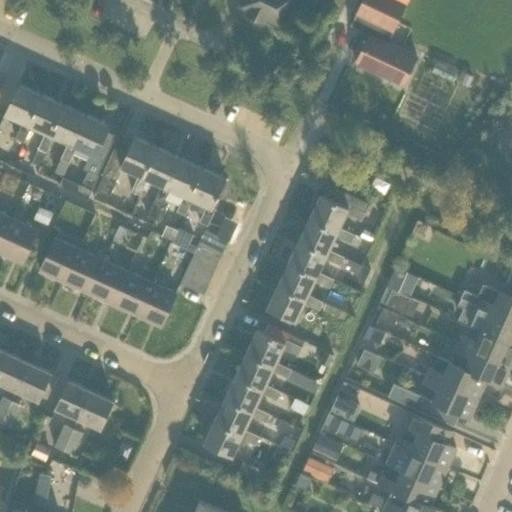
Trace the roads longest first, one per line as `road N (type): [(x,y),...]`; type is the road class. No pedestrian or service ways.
road 1 (residential): [(181,385),(289,165),(144,96)]
road 2 (residential): [(181,385),(0,301)]
road 3 (residential): [(144,96),(0,30)]
road 4 (residential): [(124,511),(181,385)]
road 5 (residential): [(126,0),(177,24),(144,96)]
